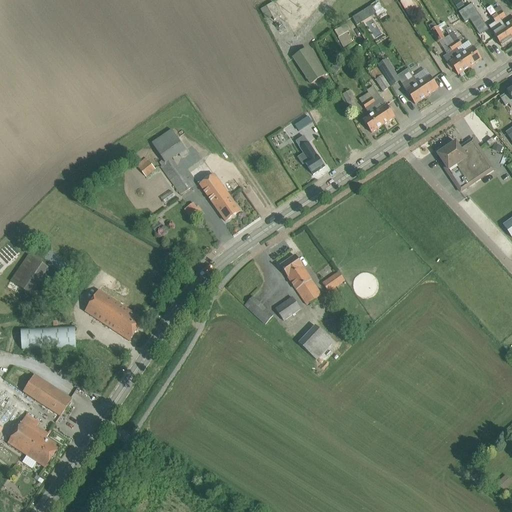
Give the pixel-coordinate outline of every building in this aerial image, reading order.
[(458,0),(454,3),(458,9),(463,5),(460,0),(458,0)] [(281,17),(273,3),(267,7),(274,20),(281,17)] [(418,12),(413,5),(405,10),(410,17),(418,12)] [(494,10),(497,15),(502,12),(502,11),(503,11),(500,7),(494,10)] [(497,15),(501,20),(505,17),(502,12),(497,15)] [(363,22),(359,14),(353,18),(357,25),(363,22)] [(470,18),(480,35),(488,30),(478,14),(470,18)] [(431,31),(437,27),(434,22),(427,27),(430,31),(431,31)] [(437,27),(444,39),(449,36),(454,44),(457,49),(462,46),(454,33),(450,28),(448,29),(446,26),(447,26),(446,24),(445,22),(437,27)] [(343,47),(353,42),(345,25),(335,30),(343,47)] [(438,43),(444,39),(437,27),(431,31),(430,31),(438,43)] [(511,39),(511,37),(505,27),(501,30),(494,35),(502,47),(511,39)] [(449,47),(452,52),(457,49),(454,44),(449,47)] [(482,60),(473,48),(462,56),(470,68),(482,60)] [(310,85),(325,75),(308,49),(293,58),(310,85)] [(452,70),(454,69),(458,76),(470,68),(462,56),(448,65),(452,70)] [(386,60),(377,65),(391,87),(400,82),(386,60)] [(336,75),(339,68),(333,66),(330,72),(336,75)] [(377,68),(370,72),(383,92),(390,87),(377,68)] [(419,84),(427,97),(438,89),(430,77),(419,84)] [(427,97),(419,84),(414,78),(402,85),(407,92),(415,104),(427,97)] [(511,89),(508,92),(509,94),(501,99),(506,106),(509,104),(511,108),(511,107),(511,127),(505,132),(511,142),(511,89)] [(343,95),(347,104),(355,100),(351,91),(343,95)] [(367,101),(384,125),(395,118),(387,105),(386,106),(378,94),(372,98),(368,93),(364,96),(367,101)] [(384,125),(367,101),(362,104),(370,116),(364,121),(372,133),(384,125)] [(305,119),(310,126),(321,117),(316,111),(305,119)] [(152,144),(163,160),(159,163),(162,166),(161,167),(180,196),(191,188),(172,160),(179,155),(186,150),(172,130),(152,144)] [(325,167),(305,136),(296,143),(309,162),(306,164),(313,175),(325,167)] [(438,155),(440,159),(448,170),(447,172),(461,192),(494,170),(473,139),(460,148),(456,142),(438,155)] [(492,139),(487,143),(490,147),(496,143),(492,139)] [(494,144),(492,150),(499,153),(502,147),(494,144)] [(155,170),(146,158),(136,166),(146,178),(155,170)] [(214,174),(199,185),(226,222),(241,211),(214,174)] [(200,213),(194,203),(185,209),(191,219),(200,213)] [(163,228),(159,222),(151,228),(156,234),(163,228)] [(59,267),(65,261),(51,249),(46,255),(59,267)] [(11,282),(33,295),(51,268),(29,254),(11,282)] [(280,267),(283,271),(307,305),(322,295),(296,256),(280,267)] [(345,281),(339,272),(322,284),(328,292),(345,281)] [(144,321),(99,291),(85,312),(130,342),(144,321)] [(245,306),(252,312),(266,325),(274,317),(253,297),(245,306)] [(284,321),(301,310),(292,298),(276,310),(284,321)] [(21,331),(22,351),(75,347),(74,328),(67,328),(67,321),(53,322),(53,329),(21,331)] [(345,329),(338,322),(333,327),(341,334),(345,329)] [(322,366),(332,355),(340,363),(349,354),(340,345),(338,347),(315,326),(298,344),(322,366)] [(71,400),(35,376),(25,393),(60,416),(60,417),(60,418),(72,400),(72,399),(71,400)] [(37,427),(40,423),(29,416),(10,444),(46,469),(60,447),(47,438),(52,431),(51,430),(48,434),(37,427)] [(503,491),(511,482),(506,475),(497,484),(503,491)]
